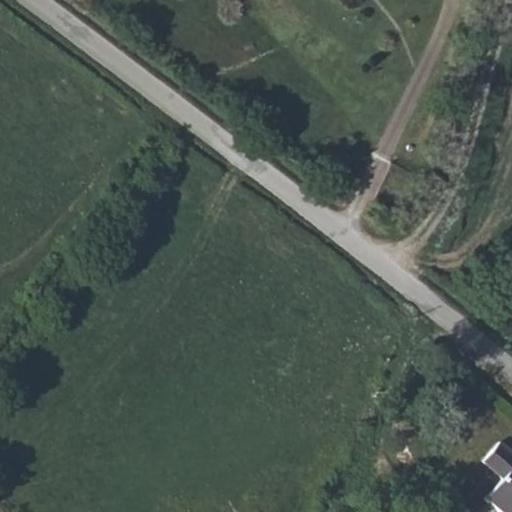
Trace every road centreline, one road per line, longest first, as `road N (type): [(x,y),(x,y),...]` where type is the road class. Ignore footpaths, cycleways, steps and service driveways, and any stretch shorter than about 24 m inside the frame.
road 1 (unclassified): [(20,0),(511,378)]
road 2 (track): [(384,274),(446,200),(511,0)]
